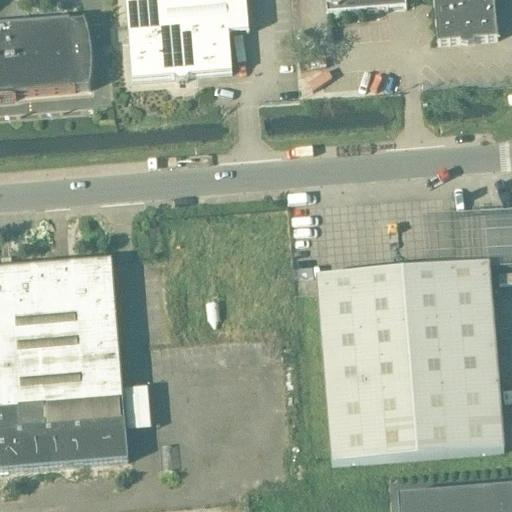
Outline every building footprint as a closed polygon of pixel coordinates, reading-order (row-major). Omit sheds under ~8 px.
[(249,36),(245,0),(192,0),(185,1),(185,0),(124,0),(127,26),(147,25),(149,43),(129,45),(132,86),(232,77),(229,38),(249,36)] [(433,0),(438,49),(461,47),(461,49),(468,50),(475,47),(475,46),(498,44),(494,0),(325,0),(327,19),(406,12),(405,0),(433,0)] [(0,102),(15,101),(75,96),(90,94),(91,84),(91,67),(90,50),(87,34),(84,25),(70,25),(9,30),(9,29),(0,30),(0,102)] [(511,267),(511,219),(453,224),(456,271),(316,282),(331,469),(503,456),(488,269),(511,267)] [(70,270),(0,276),(0,498),(290,472),(270,253),(150,263),(155,323),(76,330),(70,270)] [(511,511),(511,494),(397,504),(398,511),(511,511)]
